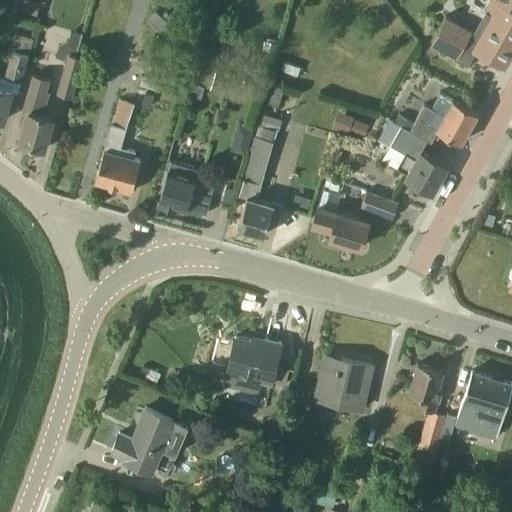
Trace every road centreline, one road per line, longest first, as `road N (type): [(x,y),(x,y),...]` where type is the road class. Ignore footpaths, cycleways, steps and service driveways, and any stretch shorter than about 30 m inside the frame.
road 1 (tertiary): [(397,308),(201,256),(169,255)]
road 2 (residential): [(397,308),(511,103)]
road 3 (tertiary): [(24,511),(85,323)]
road 4 (residential): [(169,255),(153,234),(56,211)]
